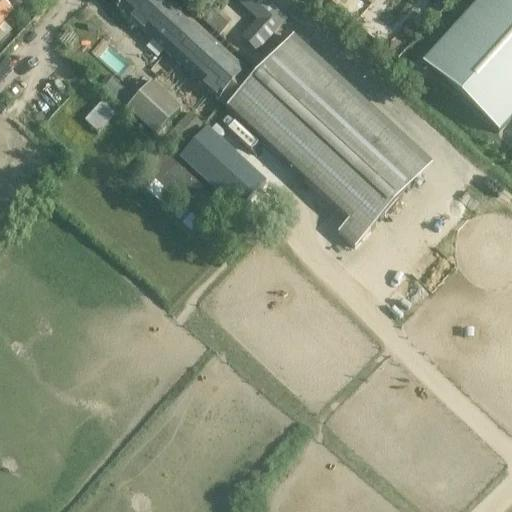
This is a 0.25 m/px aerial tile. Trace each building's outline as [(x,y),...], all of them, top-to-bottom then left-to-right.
[(0,0),(0,6),(14,20),(31,0),(0,0)] [(217,102),(219,100),(244,72),(225,54),(232,46),(220,35),(213,43),(165,0),(123,0),(116,8),(217,102)] [(244,0),(268,21),(247,44),(256,53),(286,20),(264,0),(244,0)] [(362,6),(355,0),(323,0),(348,22),(362,6)] [(498,135),(511,119),(511,0),(481,0),(422,66),(498,135)] [(194,14),(218,35),(226,26),(202,5),(194,14)] [(103,38),(92,50),(119,74),(130,63),(103,38)] [(281,50),(230,105),(352,217),(337,234),(354,250),(420,178),(281,50)] [(129,92),(112,75),(95,92),(113,109),(129,92)] [(172,112),(144,85),(119,112),(147,138),(172,112)] [(160,142),(167,149),(167,148),(192,121),(185,114),(160,142)] [(192,121),(167,148),(167,149),(242,217),(255,202),(238,186),(251,172),(194,119),(192,121)] [(469,213),(477,204),(465,192),(457,201),(469,213)]
